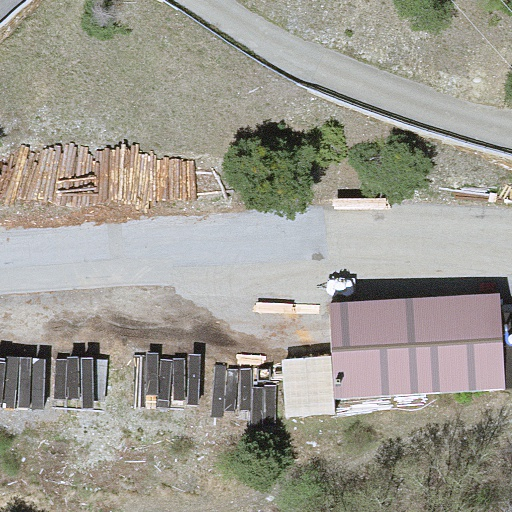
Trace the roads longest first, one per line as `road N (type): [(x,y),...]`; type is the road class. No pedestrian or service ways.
road 1 (tertiary): [(0,257),(264,243),(511,249)]
road 2 (unclassified): [(511,134),(338,76),(198,0)]
